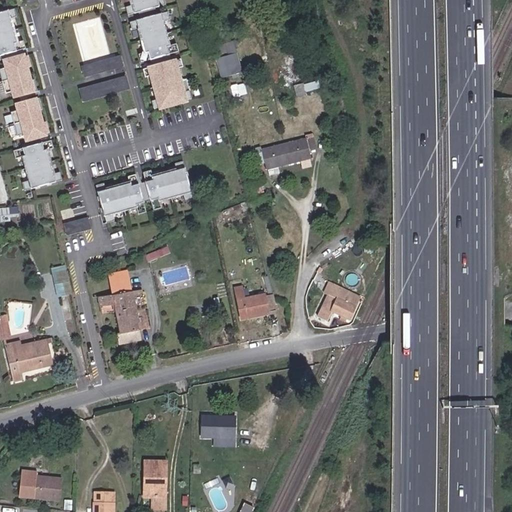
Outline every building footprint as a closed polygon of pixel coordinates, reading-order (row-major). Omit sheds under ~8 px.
[(153,0),(127,0),(129,8),(122,9),(125,17),(163,7),(161,0),(159,0),(154,1),(153,0)] [(17,19),(15,11),(0,14),(0,57),(26,51),(24,43),(18,45),(11,21),(17,19)] [(137,64),(176,54),(174,46),(167,48),(160,24),(167,22),(165,15),(127,25),(129,32),(136,31),(142,55),(135,57),(137,64)] [(292,26),(302,24),(300,15),(290,18),(292,26)] [(219,44),(223,56),(216,58),(222,77),(243,70),(234,40),(219,44)] [(31,68),(27,56),(5,62),(7,68),(0,69),(0,75),(5,94),(14,92),(15,98),(37,92),(34,81),(29,82),(25,69),(31,68)] [(150,111),(189,101),(187,93),(180,95),(173,71),(180,69),(178,61),(139,72),(142,80),(148,78),(155,102),(148,104),(150,111)] [(119,63),(106,66),(108,75),(122,72),(119,63)] [(108,75),(106,66),(91,70),(92,79),(108,75)] [(92,79),(91,70),(81,72),(83,81),(92,79)] [(224,89),(225,88),(230,87),(231,87),(230,81),(222,83),(224,89)] [(321,92),(318,81),(294,86),(297,98),(321,92)] [(115,85),(118,96),(127,93),(125,83),(115,85)] [(112,99),(112,98),(109,87),(109,85),(78,93),(81,107),(112,99)] [(109,87),(112,98),(118,96),(115,85),(109,87)] [(230,87),(225,88),(229,104),(234,103),(230,87)] [(43,111),(39,99),(17,105),(19,111),(11,113),(17,138),(25,135),(27,141),(49,135),(46,124),(41,125),(37,112),(43,111)] [(306,138),(283,144),(288,165),(311,159),(309,152),(315,150),(311,135),(305,136),(306,138)] [(53,148),(50,140),(12,151),(15,159),(21,157),(27,181),(21,183),(23,191),(61,180),(59,172),(53,174),(46,150),(53,148)] [(288,165),(283,144),(261,150),(264,162),(266,170),(268,170),(278,168),(288,165)] [(264,162),(261,150),(255,151),(258,164),(264,162)] [(152,178),(151,172),(143,173),(151,211),(159,210),(158,203),(182,198),(183,205),(191,203),(183,165),(175,166),(176,173),(152,178)] [(280,173),(278,168),(268,170),(269,176),(280,173)] [(103,221),(111,220),(110,214),(135,208),(136,214),(144,213),(136,175),(128,177),(129,181),(105,187),(103,182),(95,184),(103,221)] [(262,186),(254,189),(256,195),(264,193),(262,186)] [(19,204),(0,206),(0,219),(21,217),(19,204)] [(88,231),(87,221),(62,226),(64,235),(88,231)] [(149,259),(171,251),(169,245),(147,253),(149,259)] [(170,261),(166,256),(158,261),(161,267),(170,261)] [(161,267),(158,261),(150,266),(153,271),(161,267)] [(66,271),(51,273),(57,297),(71,293),(66,271)] [(108,276),(110,283),(129,279),(127,272),(108,276)] [(271,295),(266,276),(263,278),(268,295),(271,295)] [(129,279),(110,283),(112,296),(97,297),(99,307),(114,305),(120,334),(117,335),(119,344),(140,339),(139,330),(140,330),(129,279)] [(276,310),(273,298),(272,294),(271,295),(268,295),(264,296),(264,295),(244,299),(242,287),(235,288),(241,319),(268,314),(268,312),(276,310)] [(317,317),(327,322),(332,311),(342,316),(347,319),(349,320),(355,307),(328,295),(317,317)] [(10,339),(6,323),(0,323),(0,328),(3,340),(10,339)] [(45,339),(36,342),(37,347),(23,350),(22,345),(21,341),(5,345),(12,381),(20,379),(19,373),(52,365),(45,339)] [(37,347),(36,342),(22,345),(23,350),(37,347)] [(213,446),(232,447),(232,439),(234,439),(235,417),(202,415),(202,438),(213,438),(213,446)] [(144,497),(152,497),(162,497),(162,479),(165,479),(166,461),(145,461),(144,497)] [(20,497),(60,500),(61,479),(37,477),(37,474),(22,472),(20,497)] [(162,497),(152,497),(152,508),(165,509),(165,479),(162,479),(162,497)] [(113,511),(114,493),(95,493),(93,511),(113,511)] [(239,511),(251,511),(253,508),(244,503),(239,511)]
